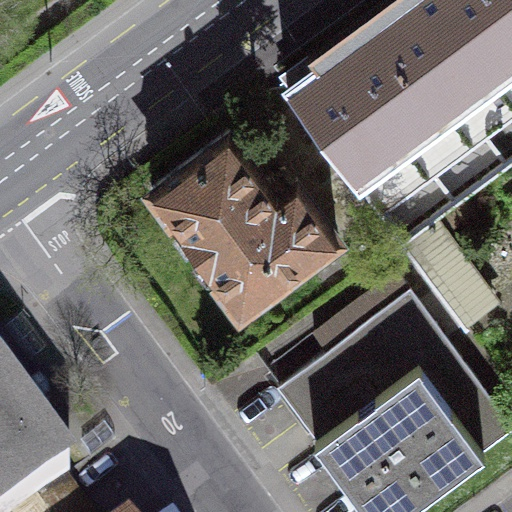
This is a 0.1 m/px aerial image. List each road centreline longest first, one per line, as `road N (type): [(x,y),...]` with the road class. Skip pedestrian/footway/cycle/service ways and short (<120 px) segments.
road 1 (residential): [(0,196),(239,511)]
road 2 (secondary): [(232,0),(0,171)]
